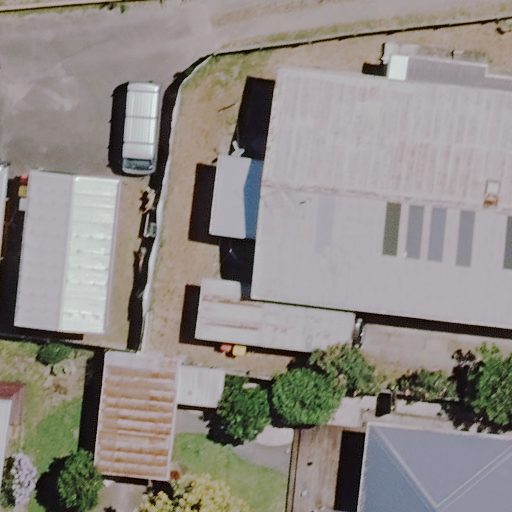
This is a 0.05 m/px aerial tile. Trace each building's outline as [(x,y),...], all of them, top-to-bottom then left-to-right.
[(136,312),(133,365),(194,369),(196,348),(347,359),(350,316),(511,326),(511,84),(280,68),(274,158),(217,154),(211,239),(262,243),(259,286),(202,282),(200,317),(136,312)] [(118,188),(31,180),(17,332),(104,340),(118,188)] [(221,415),(223,379),(105,373),(99,481),(170,485),(173,412),(221,415)] [(4,511),(11,409),(0,408),(0,511),(4,511)] [(311,511),(511,511),(511,445),(370,432),(319,428),(311,511)]
